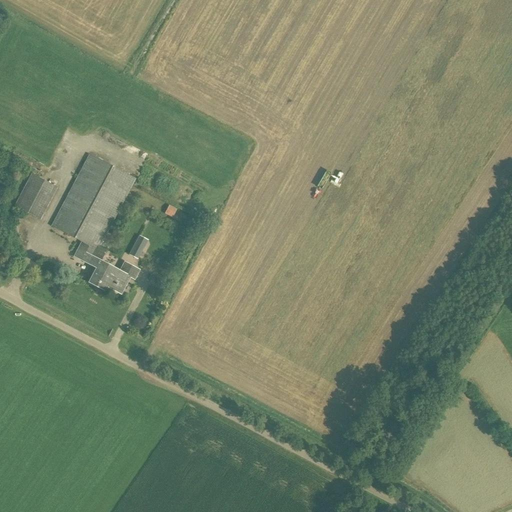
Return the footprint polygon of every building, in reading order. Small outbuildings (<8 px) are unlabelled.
[(104,292),(107,287),(116,269),(101,261),(106,251),(99,248),(136,179),(89,154),(51,227),(81,243),(74,257),(96,268),(88,283),(104,292)] [(31,174),(14,207),(40,221),(57,188),(31,174)] [(172,217),(176,209),(169,205),(165,213),(172,217)] [(174,216),(182,220),(186,211),(178,207),(174,216)] [(135,242),(133,246),(129,255),(136,259),(141,249),(140,244),(135,242)] [(116,269),(107,287),(121,295),(130,278),(134,280),(139,270),(124,262),(119,271),(116,269)]
